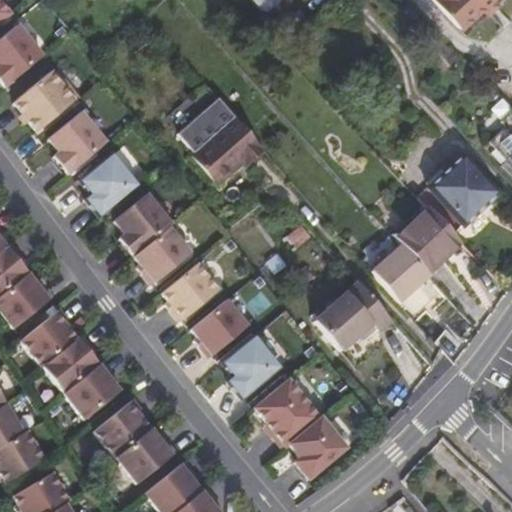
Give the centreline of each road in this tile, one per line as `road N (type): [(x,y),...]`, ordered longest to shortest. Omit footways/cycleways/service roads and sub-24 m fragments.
road 1 (residential): [(275,511),(0,155)]
road 2 (residential): [(444,403),(319,511)]
